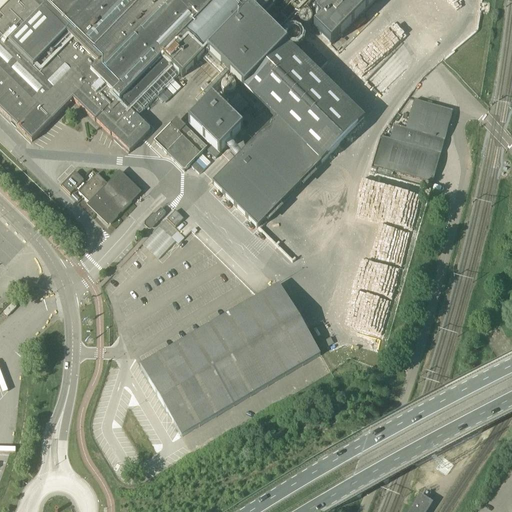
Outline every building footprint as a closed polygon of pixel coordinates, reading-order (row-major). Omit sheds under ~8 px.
[(0,0),(0,110),(32,142),(73,101),(95,123),(96,122),(111,136),(112,135),(130,153),(149,133),(150,132),(150,131),(150,130),(148,127),(137,117),(177,73),(182,78),(207,52),(276,120),(213,185),(258,229),(364,121),(264,22),(277,8),(274,6),(279,0),(0,0)] [(314,29),(331,45),(376,0),(331,0),(315,16),(321,22),(314,29)] [(309,14),(307,13),(305,13),(303,14),(301,15),(300,16),(299,18),(299,20),(299,21),(299,23),(300,24),(302,26),(303,26),(305,27),(307,27),(308,26),(309,25),(310,24),(311,23),(312,21),(312,19),(312,18),(311,16),(310,15),(309,14)] [(232,82),(230,81),(228,81),(226,82),(224,83),(223,84),(222,86),(222,88),(222,90),(222,92),(223,93),(225,94),(226,95),(228,96),(230,95),(231,95),(233,94),(234,93),(235,92),(236,90),(236,88),(235,86),(235,85),(234,83),(232,82)] [(241,115),(249,106),(238,96),(230,105),(241,115)] [(243,131),(232,120),(235,116),(228,109),(224,113),(212,101),(189,124),(219,155),(243,131)] [(446,136),(453,112),(414,101),(408,125),(446,136)] [(207,149),(190,132),(177,119),(154,143),(184,172),(207,149)] [(439,159),(446,136),(408,125),(406,129),(394,126),(390,140),(382,138),(381,143),(439,159)] [(433,184),(439,159),(381,143),(374,168),(433,184)] [(75,175),(62,189),(69,196),(83,183),(75,175)] [(110,182),(107,186),(97,175),(80,192),(79,194),(89,204),(100,214),(98,216),(107,226),(109,224),(110,225),(118,217),(117,216),(121,212),(122,214),(124,211),(132,203),(131,202),(136,196),(129,189),(131,187),(127,183),(125,185),(117,178),(112,184),(110,182)] [(411,223),(419,193),(377,181),(367,218),(379,221),(379,222),(406,230),(408,223),(411,223)] [(305,194),(313,202),(316,198),(308,191),(305,194)] [(143,245),(159,259),(175,241),(178,244),(190,231),(179,221),(182,218),(174,210),(143,245)] [(152,228),(159,221),(165,215),(161,210),(156,215),(154,215),(147,222),(147,226),(150,228),(152,228)] [(140,368),(181,438),(320,356),(279,286),(140,368)] [(426,511),(431,504),(420,497),(410,511),(426,511)]
